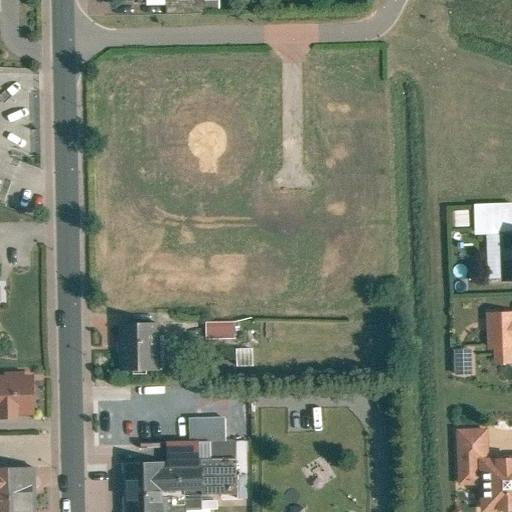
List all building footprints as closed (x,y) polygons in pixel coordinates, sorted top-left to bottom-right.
[(511,205),(475,206),(476,235),(511,234),(511,205)] [(503,285),(511,284),(511,235),(502,236),(503,285)] [(489,354),(495,354),(496,368),(511,366),(511,316),(488,317),(489,354)] [(208,338),(236,338),(237,322),(208,321),(208,338)] [(119,328),(120,379),(161,378),(160,327),(119,328)] [(456,378),(473,377),(472,353),(455,353),(456,378)] [(36,418),(35,379),(0,379),(0,424),(22,424),(22,418),(36,418)] [(454,470),(476,469),(476,440),(453,440),(454,470)] [(201,445),(168,446),(169,469),(201,468),(201,445)] [(237,463),(203,464),(203,498),(237,497),(237,463)] [(166,470),(166,465),(124,466),(125,511),(167,511),(167,497),(203,496),(202,468),(166,470)] [(477,511),(511,511),(511,468),(476,469),(477,511)] [(0,511),(36,511),(36,470),(0,471),(0,511)]
